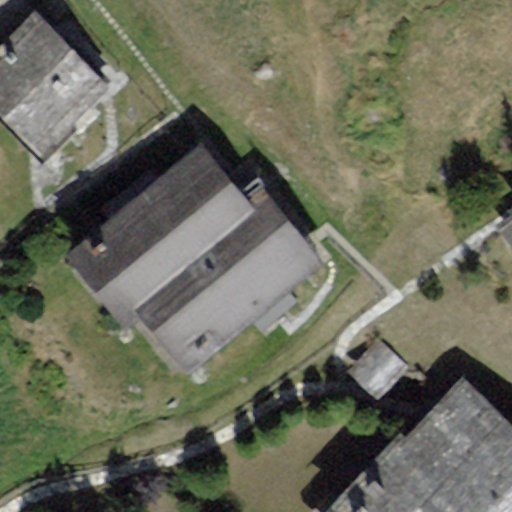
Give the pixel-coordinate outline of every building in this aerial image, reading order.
[(0,30),(0,133),(19,154),(102,79),(31,2),(0,30)] [(183,150),(45,256),(106,342),(120,331),(164,380),(310,270),(238,178),(219,195),(183,150)] [(511,208),(499,218),(508,228),(490,243),(511,275),(511,208)] [(377,346),(346,377),(376,407),(407,375),(377,346)] [(511,511),(511,441),(457,386),(317,511),(511,511)]
